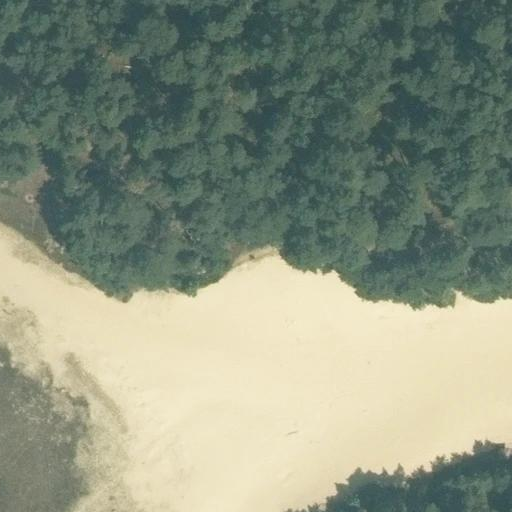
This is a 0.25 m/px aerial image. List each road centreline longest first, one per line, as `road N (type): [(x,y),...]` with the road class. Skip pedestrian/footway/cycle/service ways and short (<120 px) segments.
road 1 (track): [(511,355),(381,386),(305,389),(236,385),(156,356)]
road 2 (track): [(86,511),(236,385)]
road 3 (track): [(0,263),(75,319),(156,356)]
